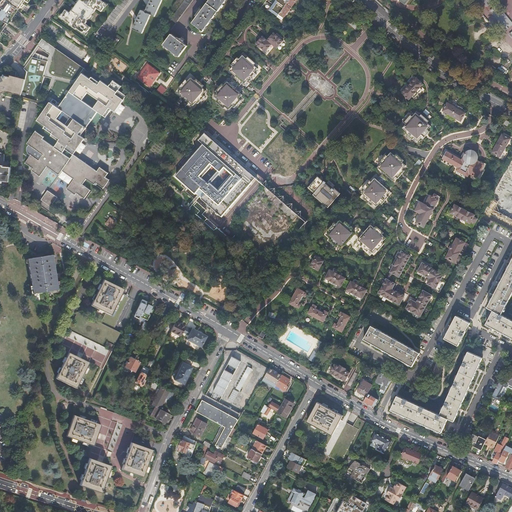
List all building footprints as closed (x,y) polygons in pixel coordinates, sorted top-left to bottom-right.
[(0,0),(0,20),(6,25),(9,20),(11,17),(13,18),(11,21),(11,22),(13,23),(16,17),(15,16),(18,11),(17,10),(1,0),(0,0)] [(1,0),(17,10),(19,8),(21,5),(24,1),(25,2),(26,0),(1,0)] [(100,0),(78,0),(79,0),(71,12),(71,11),(69,13),(65,10),(61,15),(63,17),(62,19),(69,24),(68,25),(75,30),(75,29),(82,34),(84,31),(86,32),(90,27),(85,24),(86,22),(86,21),(87,19),(88,19),(96,8),(101,11),(104,6),(102,5),(104,2),(100,0)] [(120,0),(119,2),(101,26),(107,30),(128,0),(120,0)] [(139,10),(131,28),(142,33),(150,15),(154,16),(161,0),(149,0),(144,12),(139,10)] [(200,11),(199,12),(211,21),(226,1),(224,0),(209,0),(202,12),(200,11)] [(276,0),(270,10),(278,16),(279,14),(283,17),(296,0),(276,0)] [(189,5),(183,1),(175,12),(181,16),(189,5)] [(511,22),(497,5),(490,11),(506,30),(511,25),(511,22)] [(181,16),(175,12),(167,23),(173,27),(181,16)] [(211,21),(199,12),(197,15),(199,16),(193,23),(204,31),(211,21)] [(8,26),(6,25),(0,33),(0,34),(2,35),(8,26)] [(172,34),(168,40),(184,51),(188,46),(184,43),(185,42),(180,39),(179,40),(172,34)] [(268,41),(263,37),(257,45),(266,53),(273,46),(277,50),(284,42),(275,34),(268,41)] [(184,51),(168,40),(164,45),(180,57),(184,51)] [(27,70),(25,74),(25,77),(24,79),(23,83),(22,87),(21,93),(20,95),(20,97),(36,100),(42,75),(49,77),(49,82),(47,87),(45,91),(62,103),(57,109),(50,104),(37,122),(44,128),(43,130),(52,136),(50,137),(58,143),(55,148),(39,138),(41,136),(34,131),(25,144),(33,149),(24,163),(32,169),(31,171),(40,176),(46,166),(58,174),(61,171),(73,179),(66,189),(74,195),(75,193),(84,199),(95,183),(103,189),(109,180),(105,177),(108,174),(100,168),(97,172),(73,155),(84,139),(82,138),(98,113),(107,118),(112,110),(116,113),(127,96),(120,91),(122,87),(114,81),(110,87),(101,81),(100,83),(92,78),(90,80),(81,74),(77,81),(75,80),(82,70),(41,41),(31,56),(29,62),(27,70)] [(31,56),(21,70),(25,74),(27,70),(29,62),(31,56)] [(230,71),(236,76),(229,84),(228,82),(225,86),(223,84),(216,92),(218,93),(215,97),(218,100),(217,102),(224,109),(226,107),(229,110),(233,107),(235,108),(241,101),(240,99),(243,96),(237,90),(243,83),(245,84),(248,81),(250,82),(257,75),(255,73),(258,70),(255,66),(256,64),(249,58),(247,60),(244,56),(240,60),(238,58),(232,66),(234,67),(230,71)] [(148,64),(141,72),(155,81),(161,73),(148,64)] [(0,182),(2,183),(2,181),(10,181),(10,180),(10,169),(10,166),(3,166),(3,165),(0,164),(0,93),(5,91),(20,95),(21,93),(22,87),(23,83),(24,79),(15,77),(16,73),(11,72),(9,76),(6,76),(6,75),(0,77),(0,76),(0,182)] [(141,72),(137,78),(150,87),(155,81),(141,72)] [(204,89),(206,87),(197,79),(195,81),(192,78),(188,82),(187,80),(180,87),(182,89),(178,93),(182,96),(180,98),(188,105),(190,103),(193,106),(197,102),(198,104),(205,97),(203,95),(207,91),(204,89)] [(416,78),(401,94),(409,101),(412,97),(414,99),(422,90),(420,88),(423,85),(416,78)] [(160,87),(155,93),(160,97),(163,93),(165,91),(160,87)] [(188,105),(180,98),(174,105),(181,112),(188,105)] [(447,103),(442,112),(461,123),(467,114),(447,103)] [(429,122),(430,120),(423,114),(421,116),(418,113),(415,116),(413,114),(406,122),(408,123),(404,128),(408,131),(406,133),(414,139),(416,137),(419,140),(422,136),(425,139),(431,131),(429,130),(433,125),(429,122)] [(204,146),(176,178),(224,220),(259,180),(206,133),(199,141),(204,146)] [(503,134),(493,153),(501,157),(511,139),(503,134)] [(477,178),(481,171),(484,165),(479,162),(478,161),(478,160),(479,159),(479,157),(478,156),(478,155),(477,154),(476,153),(475,152),(474,151),(473,151),(471,151),(470,151),(469,152),(468,152),(467,153),(466,155),(464,153),(461,158),(448,150),(442,159),(458,168),(456,171),(467,177),(469,174),(477,178)] [(405,160),(398,154),(396,156),(392,152),(389,156),(387,154),(380,162),(383,164),(379,167),(394,180),(397,176),(399,178),(406,170),(404,169),(407,165),(404,162),(405,160)] [(355,182),(368,167),(357,156),(351,163),(356,168),(357,166),(360,169),(354,175),(345,166),(342,170),(339,167),(338,168),(332,163),(309,190),(328,208),(340,194),(333,188),(331,189),(330,188),(338,178),(344,184),(346,183),(349,186),(347,189),(348,189),(344,194),(347,196),(352,189),(349,187),(355,181),(355,182)] [(484,165),(481,171),(483,173),(487,166),(487,165),(487,164),(486,164),(480,160),(479,162),(484,165)] [(391,191),(376,178),(373,182),(371,180),(365,187),(367,189),(363,193),(367,196),(365,198),(372,204),(374,203),(378,206),(381,203),(382,204),(389,197),(387,196),(391,191)] [(48,190),(41,199),(50,206),(57,197),(48,190)] [(424,228),(425,225),(440,198),(435,194),(433,197),(431,196),(426,204),(419,200),(414,210),(421,214),(415,223),(421,227),(424,228)] [(449,213),(451,214),(469,223),(470,224),(471,222),(475,224),(478,219),(474,217),(475,215),(454,204),(451,210),(449,213)] [(493,218),(484,213),(480,220),(485,223),(489,225),(491,221),(493,218)] [(112,219),(107,225),(113,230),(118,224),(112,219)] [(343,248),(357,233),(353,230),(354,228),(347,222),(345,223),(342,220),(339,224),(337,222),(330,229),(332,231),(329,235),(333,238),(329,239),(338,247),(340,245),(343,248)] [(373,225),(359,240),(363,243),(361,245),(369,251),(370,249),(374,253),(377,249),(379,250),(386,243),(384,242),(387,238),(383,235),(385,233),(378,226),(376,228),(373,225)] [(447,259),(445,262),(451,265),(453,262),(458,264),(461,258),(458,256),(462,249),(465,251),(469,244),(457,238),(452,246),(451,246),(450,246),(450,247),(449,248),(450,249),(450,250),(446,258),(447,259)] [(400,277),(412,256),(403,251),(391,272),(400,277)] [(34,294),(56,290),(58,290),(55,275),(52,255),(28,258),(34,294)] [(319,271),(321,267),(324,261),(316,256),(310,266),(315,268),(319,271)] [(493,311),(486,324),(511,337),(511,320),(501,315),(511,294),(511,261),(487,307),(493,311)] [(445,274),(424,263),(419,271),(431,278),(428,284),(437,288),(445,274)] [(342,285),(346,279),(346,278),(344,276),(333,270),(332,272),(329,271),(326,276),(342,285)] [(103,279),(91,305),(104,311),(118,317),(128,296),(124,295),(121,293),(123,289),(103,279)] [(393,289),(396,284),(387,279),(379,292),(400,304),(405,296),(393,289)] [(365,288),(355,282),(352,281),(352,282),(348,288),(364,297),(367,292),(364,290),(365,288)] [(208,295),(222,303),(228,293),(214,285),(208,295)] [(291,302),(292,303),(300,307),(302,303),(299,302),(303,294),(306,296),(309,292),(301,288),(300,287),(299,288),(291,301),(291,302)] [(421,316),(433,295),(425,290),(418,303),(412,299),(407,308),(421,316)] [(143,310),(141,316),(148,319),(150,314),(149,313),(151,311),(152,312),(154,308),(152,307),(153,305),(148,302),(144,311),(143,310)] [(324,320),(324,319),(329,311),(325,308),(323,311),(316,307),(318,305),(314,303),(309,311),(309,312),(310,313),(322,319),(324,320)] [(343,330),(343,329),(350,316),(351,314),(350,314),(342,309),(340,314),(342,315),(338,323),(336,321),(334,325),(342,329),(343,330)] [(113,328),(118,317),(104,311),(100,322),(77,312),(69,329),(106,345),(107,342),(115,345),(121,331),(113,328)] [(457,316),(445,339),(458,346),(470,323),(457,316)] [(176,322),(172,331),(182,336),(182,335),(183,333),(186,327),(176,322)] [(372,326),(364,339),(413,366),(420,352),(372,326)] [(186,327),(183,333),(189,336),(188,338),(187,340),(201,348),(207,337),(193,329),(192,330),(186,327)] [(262,338),(266,332),(258,327),(254,333),(262,338)] [(102,365),(110,350),(71,333),(70,335),(74,337),(75,336),(90,343),(88,348),(86,347),(82,356),(102,365)] [(128,333),(121,347),(126,349),(133,336),(128,333)] [(317,353),(313,351),(308,359),(313,362),(317,353)] [(397,395),(390,409),(441,432),(447,418),(453,420),(483,358),(468,351),(439,414),(397,395)] [(70,353),(57,379),(78,388),(90,362),(70,353)] [(233,356),(213,391),(222,396),(241,361),(233,356)] [(130,357),(125,367),(134,371),(138,361),(130,357)] [(191,367),(193,362),(186,358),(184,364),(182,363),(174,381),(183,386),(192,368),(191,367)] [(334,364),(329,373),(335,376),(334,377),(339,380),(340,379),(346,382),(350,373),(346,371),(346,370),(340,366),(339,367),(334,364)] [(249,366),(237,388),(241,390),(252,368),(249,366)] [(142,367),(133,384),(135,386),(141,389),(144,383),(141,382),(147,370),(142,367)] [(270,367),(265,376),(277,383),(282,374),(270,367)] [(393,376),(382,370),(376,379),(378,380),(380,378),(384,381),(380,388),(385,390),(393,376)] [(506,381),(501,379),(492,397),(499,400),(501,396),(499,395),(504,386),(506,387),(508,383),(511,385),(511,371),(506,381)] [(347,385),(352,387),(359,374),(354,372),(347,385)] [(277,383),(276,385),(285,390),(287,386),(286,385),(288,383),(290,379),(282,374),(277,383)] [(369,393),(374,384),(365,379),(358,391),(367,396),(369,393)] [(155,409),(166,414),(167,410),(162,407),(160,406),(163,399),(166,400),(170,391),(161,387),(151,407),(155,409)] [(235,424),(242,414),(205,394),(196,411),(222,425),(212,441),(212,443),(221,448),(228,436),(233,427),(235,424)] [(367,396),(364,401),(364,402),(370,405),(369,406),(373,408),(377,400),(367,396)] [(285,398),(283,401),(277,412),(286,416),(288,412),(294,403),(285,398)] [(318,402),(306,421),(331,435),(342,415),(318,402)] [(264,404),(261,411),(267,414),(271,408),(264,404)] [(497,412),(499,408),(490,404),(488,408),(497,412)] [(165,426),(170,416),(166,414),(155,409),(151,419),(165,426)] [(498,415),(491,412),(488,418),(495,421),(498,415)] [(115,413),(113,416),(119,419),(118,422),(122,424),(125,418),(115,413)] [(73,415),(65,436),(92,446),(100,425),(73,415)] [(196,418),(190,430),(200,435),(207,423),(196,418)] [(257,424),(253,432),(263,438),(268,430),(257,424)] [(490,431),(484,443),(490,446),(493,448),(500,435),(490,431)] [(391,440),(385,437),(375,432),(370,439),(379,444),(377,448),(379,449),(385,452),(391,440)] [(470,445),(467,443),(464,450),(475,454),(481,444),(477,442),(480,435),(473,432),(470,438),(473,440),(470,445)] [(192,457),(198,442),(185,436),(179,450),(182,451),(181,453),(185,454),(192,457)] [(253,449),(263,455),(267,447),(258,441),(253,449)] [(130,443),(120,470),(141,478),(151,451),(130,443)] [(497,452),(492,461),(497,463),(505,447),(497,443),(494,450),(497,452)] [(505,447),(497,463),(502,466),(509,451),(511,453),(511,452),(511,448),(506,445),(505,447)] [(405,446),(400,456),(418,463),(422,454),(405,446)] [(258,463),(263,455),(253,449),(252,449),(248,458),(258,463)] [(214,462),(216,463),(218,458),(223,461),(226,455),(217,450),(215,453),(209,450),(206,457),(207,458),(208,458),(214,462)] [(297,463),(302,465),(305,459),(300,456),(291,451),(288,458),(290,459),(291,460),(297,463)] [(350,453),(344,463),(347,464),(349,460),(350,460),(353,455),(350,453)] [(204,456),(201,455),(199,461),(204,464),(207,458),(206,457),(204,456)] [(87,458),(77,485),(99,493),(109,466),(87,458)] [(351,474),(353,478),(357,480),(363,481),(364,479),(365,478),(365,477),(365,476),(370,468),(364,464),(363,464),(362,464),(362,465),(361,466),(359,465),(360,464),(360,462),(355,459),(353,461),(352,462),(350,464),(349,466),(348,468),(347,470),(352,473),(351,474)] [(287,467),(298,472),(302,465),(297,463),(291,460),(287,467)] [(213,477),(219,467),(211,462),(205,472),(213,477)] [(449,464),(439,481),(443,483),(447,475),(453,466),(449,464)] [(435,465),(430,474),(437,479),(443,469),(441,468),(438,467),(435,465)] [(453,466),(447,475),(458,482),(464,471),(453,465),(453,466)] [(241,476),(248,480),(251,476),(243,472),(241,476)] [(466,473),(460,485),(469,490),(476,478),(471,476),(466,473)] [(394,488),(392,487),(390,486),(385,493),(387,494),(390,496),(387,501),(392,504),(395,499),(398,500),(402,493),(401,492),(405,486),(397,481),(395,485),(394,488)] [(425,482),(420,492),(423,494),(428,484),(425,482)] [(511,488),(502,483),(498,491),(495,496),(501,500),(505,494),(511,497),(511,495),(511,488)] [(236,484),(233,490),(238,493),(241,494),(244,489),(236,484)] [(307,508),(315,493),(308,489),(304,496),(302,495),(305,490),(295,485),(293,486),(292,488),(292,490),(294,491),(290,498),(298,503),(301,498),(304,500),(302,505),(307,508)] [(233,490),(230,488),(228,492),(228,493),(228,494),(229,494),(230,493),(231,494),(230,495),(227,500),(227,501),(229,501),(232,503),(236,505),(237,504),(236,503),(238,499),(239,500),(241,496),(242,495),(241,494),(238,493),(233,490)] [(201,493),(198,491),(192,511),(208,511),(213,499),(201,493)] [(472,491),(467,500),(479,507),(485,497),(472,491)] [(360,511),(361,510),(363,511),(368,503),(352,494),(347,502),(343,499),(335,511),(360,511)] [(411,499),(406,508),(411,510),(414,507),(415,507),(417,505),(419,507),(420,505),(414,502),(411,499)]
